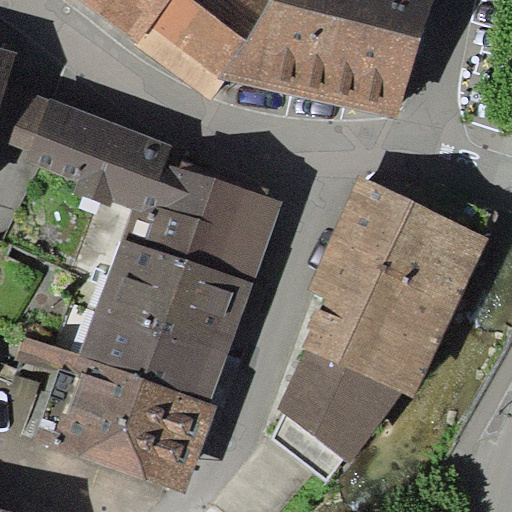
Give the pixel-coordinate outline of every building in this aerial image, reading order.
[(80,0),(137,43),(150,26),(169,0),(80,0)] [(169,0),(150,26),(218,78),(247,39),(267,0),(169,0)] [(267,0),(247,39),(218,78),(226,79),(398,117),(434,0),(267,0)] [(211,99),(226,79),(218,78),(150,26),(137,43),(136,45),(211,99)] [(0,105),(7,82),(15,52),(0,47),(0,105)] [(48,98),(7,82),(0,105),(0,138),(28,150),(48,98)] [(174,144),(49,97),(48,98),(28,150),(25,160),(78,180),(73,192),(111,207),(113,202),(132,209),(122,236),(253,284),(283,203),(168,161),(174,144)] [(490,236),(358,176),(308,290),(325,299),(320,309),(315,307),(306,327),(310,329),(302,346),(306,348),(402,392),(414,397),(490,236)] [(122,236),(100,297),(232,344),(253,284),(122,236)] [(211,402),(232,344),(100,297),(79,355),(211,402)] [(218,405),(211,402),(79,355),(24,336),(16,359),(57,374),(39,427),(62,435),(57,449),(186,495),(218,405)] [(402,392),(306,348),(278,409),(351,462),(402,392)]
